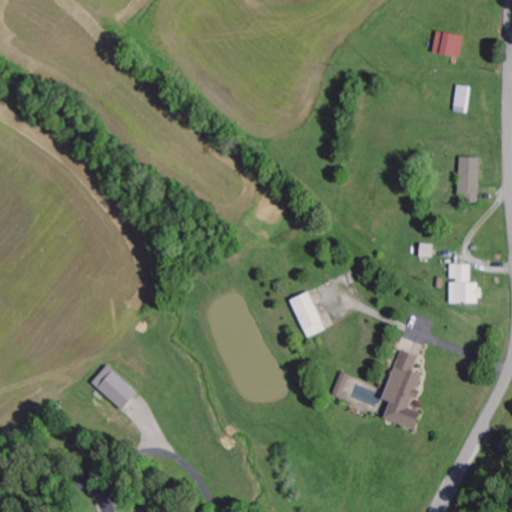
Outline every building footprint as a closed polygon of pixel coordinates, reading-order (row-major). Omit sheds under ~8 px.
[(465,37),(437,31),(433,52),(460,59),(465,37)] [(469,113),(472,88),(458,86),(455,112),(469,113)] [(460,203),(480,204),(481,158),(462,158),(460,203)] [(434,245),(421,244),(420,258),(433,259),(434,245)] [(472,265),(451,265),(451,281),(450,304),(481,304),(481,284),(472,283),(472,265)] [(290,301),(308,339),(327,330),(309,292),(290,301)] [(384,420),(415,430),(421,413),(411,410),(423,374),(414,371),(419,357),(400,351),(384,401),(390,403),(384,420)] [(122,411),(138,393),(108,366),(92,384),(122,411)] [(333,395),(342,399),(351,376),(343,372),(333,395)]
